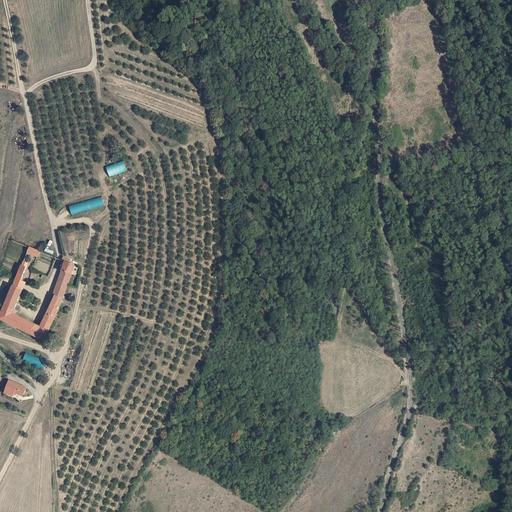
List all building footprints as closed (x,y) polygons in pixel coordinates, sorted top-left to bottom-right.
[(106,166),(108,176),(126,172),(123,162),(106,166)] [(101,197),(68,205),(70,214),(104,207),(101,197)] [(36,256),(39,251),(29,248),(27,252),(36,256)] [(41,254),(36,268),(48,272),(53,259),(41,254)] [(24,262),(16,279),(21,281),(28,264),(24,262)] [(65,262),(62,270),(71,274),(75,265),(65,262)] [(68,285),(71,274),(62,270),(53,295),(55,296),(63,299),(68,285)] [(21,281),(16,279),(13,286),(23,289),(25,282),(21,281)] [(23,289),(13,286),(0,318),(43,340),(56,316),(59,309),(63,299),(55,296),(40,327),(15,315),(17,310),(15,309),(23,289)] [(71,373),(78,351),(68,348),(61,370),(71,373)] [(25,353),(21,363),(43,370),(46,360),(25,353)] [(6,381),(2,392),(10,395),(11,392),(20,395),(23,386),(6,381)]
